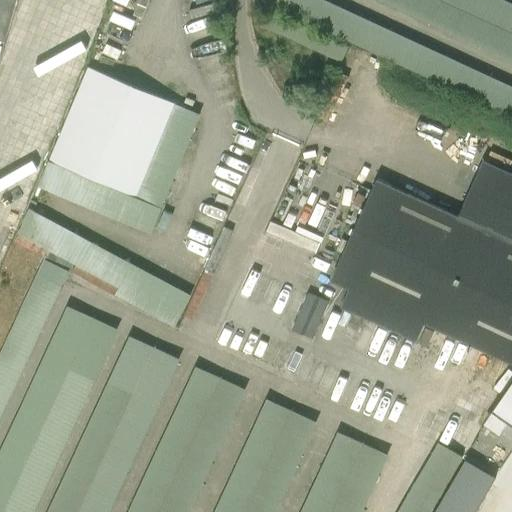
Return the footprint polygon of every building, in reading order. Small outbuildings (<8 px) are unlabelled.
[(511,1),(509,0),(367,0),(511,60),(511,1)] [(89,69),(50,161),(137,197),(175,105),(89,69)] [(511,173),(484,160),(459,216),(511,239),(511,173)] [(511,363),(511,239),(459,216),(377,179),(331,281),(349,290),(341,307),(417,342),(425,324),(511,363)] [(25,211),(15,234),(75,262),(70,274),(175,323),(192,288),(25,211)] [(0,338),(0,412),(61,265),(35,254),(0,338)] [(330,302),(308,292),(291,330),(313,340),(330,302)] [(0,511),(37,511),(111,323),(57,302),(0,446),(0,511)] [(122,332),(46,511),(107,511),(174,354),(122,332)] [(126,511),(187,511),(241,384),(189,363),(126,511)] [(455,387),(455,376),(422,374),(421,385),(455,387)] [(511,378),(490,413),(511,427),(511,378)] [(210,511),(272,511),(312,417),(259,395),(210,511)] [(327,428),(294,511),(355,511),(380,448),(327,428)] [(466,459),(452,484),(482,501),(496,477),(466,459)] [(452,484),(445,495),(475,511),(482,501),(452,484)] [(475,511),(445,495),(439,505),(450,511),(475,511)]
